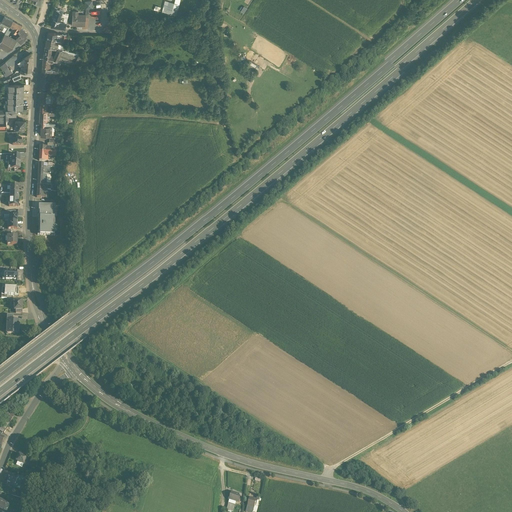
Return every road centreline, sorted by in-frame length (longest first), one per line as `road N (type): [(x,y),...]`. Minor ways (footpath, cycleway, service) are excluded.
road 1 (motorway): [(0,395),(478,0)]
road 2 (motorway): [(461,0),(0,381)]
road 3 (track): [(330,470),(124,333),(284,204)]
road 4 (secondary): [(402,511),(361,489),(192,440),(124,410),(71,366)]
road 5 (secondary): [(71,366),(40,317),(32,287),(33,30)]
road 6 (track): [(86,285),(77,111),(225,124)]
road 7 (track): [(511,353),(284,204)]
road 8 (track): [(402,0),(383,29),(237,161),(225,124)]
road 9 (track): [(511,360),(330,470),(326,486)]
road 10 (residential): [(33,30),(183,26),(201,21),(211,0)]
road 11 (track): [(23,511),(42,453),(77,433),(88,415),(48,384)]
road 12 (residential): [(0,467),(43,389),(71,366)]
